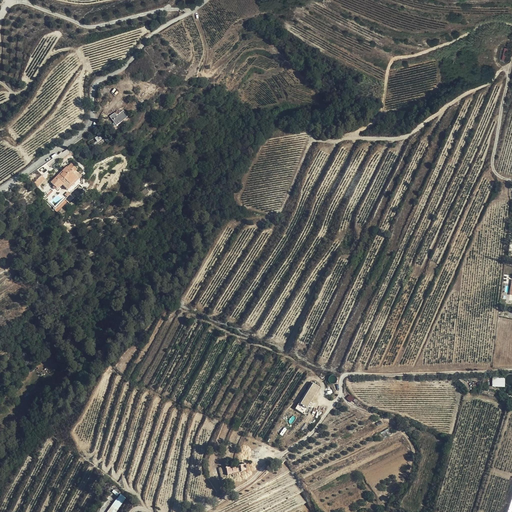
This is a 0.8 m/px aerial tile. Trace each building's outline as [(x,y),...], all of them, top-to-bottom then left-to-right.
[(125,116),(126,118),(127,117),(123,111),(116,116),(114,114),(110,117),(113,121),(125,116)] [(116,125),(126,118),(125,116),(113,121),(116,125)] [(77,178),(67,167),(52,181),(59,189),(65,183),(68,186),(77,178)] [(36,179),(42,174),(38,169),(33,173),(36,179)] [(312,382),(297,409),(305,414),(320,387),(312,382)] [(245,463),(226,468),(227,474),(247,470),(245,463)] [(115,511),(120,507),(114,502),(107,511),(115,511)]
